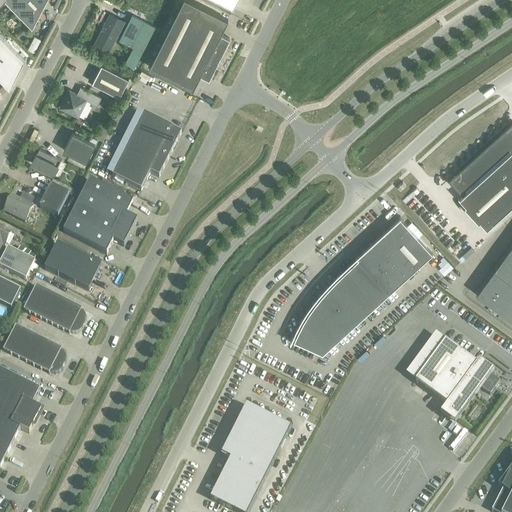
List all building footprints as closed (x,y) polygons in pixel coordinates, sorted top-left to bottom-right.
[(4,0),(5,0),(32,28),(46,0),(4,0)] [(189,0),(182,0),(149,67),(193,89),(200,74),(209,79),(230,38),(221,33),(228,19),(189,0)] [(216,0),(233,8),(237,0),(216,0)] [(112,36),(115,38),(124,21),(110,14),(93,47),(104,52),(112,36)] [(132,15),(119,40),(133,47),(125,63),(134,68),(155,27),(132,15)] [(0,34),(0,78),(9,88),(24,59),(0,34)] [(92,83),(119,97),(128,79),(101,64),(101,65),(93,82),(92,82),(92,83)] [(86,100),(97,106),(101,98),(83,88),(80,94),(77,95),(69,91),(61,108),(78,116),(86,100)] [(144,114),(112,177),(141,191),(150,174),(159,178),(181,134),(172,129),(172,128),(144,114)] [(511,122),(450,180),(463,195),(460,198),(458,196),(457,197),(486,229),(511,205),(511,122)] [(73,132),(64,150),(86,162),(95,144),(73,132)] [(32,163),(53,174),(61,159),(39,148),(32,163)] [(90,181),(76,207),(131,234),(137,221),(127,216),(133,203),(90,181)] [(396,187),(400,191),(406,185),(402,182),(396,187)] [(39,208),(58,218),(69,196),(50,186),(39,208)] [(33,207),(31,206),(35,199),(25,194),(22,199),(20,200),(12,196),(4,212),(25,223),(33,207)] [(131,234),(76,207),(63,233),(107,255),(113,242),(124,247),(131,234)] [(301,325),(294,340),(322,353),(432,253),(400,218),(401,217),(400,216),(355,257),(356,258),(357,257),(358,259),(341,274),(340,272),(335,277),(337,279),(321,295),(309,312),(301,325)] [(0,250),(3,245),(5,246),(11,233),(0,227),(0,250)] [(511,244),(493,269),(493,270),(475,294),(511,320),(511,244)] [(45,270),(88,292),(101,267),(57,245),(45,270)] [(0,263),(0,267),(26,281),(35,263),(33,262),(28,259),(7,249),(0,263)] [(0,303),(11,309),(20,291),(0,280),(0,303)] [(81,311),(82,309),(36,286),(23,311),(69,334),(70,332),(72,333),(75,333),(79,332),(82,330),(83,328),(81,327),(84,323),(85,324),(86,322),(86,318),(85,315),(83,312),(81,311)] [(8,341),(3,351),(10,355),(18,359),(26,363),(33,367),(41,370),(49,374),(50,372),(51,373),(55,374),(58,372),(61,370),(62,368),(61,367),(63,363),(64,364),(65,362),(66,358),(65,355),(62,352),(60,351),(61,349),(56,346),(50,343),(44,340),(38,337),(33,334),(27,332),(21,329),(15,326),(8,341)] [(445,341),(415,382),(447,405),(440,414),(455,425),(481,389),(490,395),(500,381),(491,375),(494,371),(479,361),(476,364),(445,341)] [(29,434),(41,409),(33,405),(40,391),(0,370),(0,469),(20,430),(29,434)] [(221,455),(230,460),(210,500),(234,511),(249,511),(291,429),(246,406),(221,455)] [(502,490),(491,511),(511,511),(511,467),(507,475),(508,475),(501,489),(502,490)]
